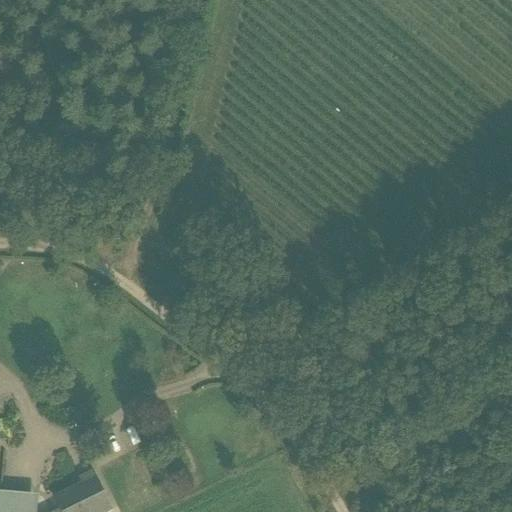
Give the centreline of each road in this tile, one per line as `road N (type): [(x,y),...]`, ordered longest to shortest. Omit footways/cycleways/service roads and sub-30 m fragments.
road 1 (track): [(336,511),(280,417),(214,340),(98,254)]
road 2 (track): [(209,0),(177,151),(129,275)]
road 3 (track): [(98,254),(0,156)]
